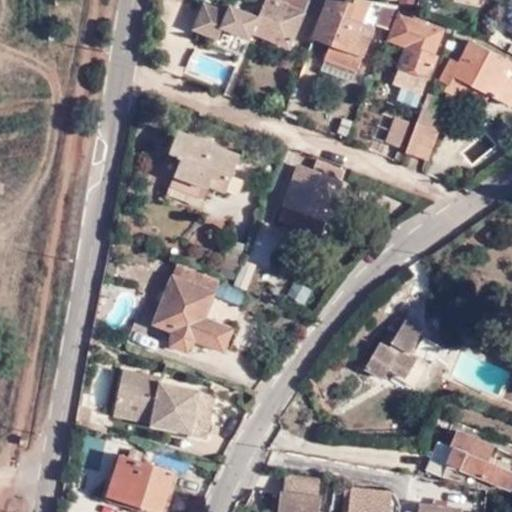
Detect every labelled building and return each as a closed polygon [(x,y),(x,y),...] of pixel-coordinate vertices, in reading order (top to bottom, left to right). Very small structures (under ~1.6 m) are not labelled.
[(226,11),(204,2),(193,28),(217,38),(215,43),(242,56),(249,39),(253,30),(290,46),(307,2),(308,0),(265,0),(259,16),(229,3),(226,11)] [(308,0),(307,2),(322,8),(325,0),(308,0)] [(357,68),(375,24),(390,30),(399,6),(364,0),(356,0),(355,4),(337,0),(328,0),(315,35),(333,42),(327,57),(324,67),(353,79),(357,68)] [(401,63),(429,74),(438,53),(434,51),(444,27),(403,9),(391,38),(408,45),(401,63)] [(511,61),(509,60),(471,39),(458,62),(451,59),(441,72),(447,77),(443,87),(457,95),(460,90),(464,80),(489,93),(509,103),(511,96),(511,78),(511,75),(511,61)] [(424,87),(429,74),(401,63),(396,77),(424,87)] [(484,101),(489,93),(464,80),(460,90),(484,101)] [(442,98),(428,94),(424,106),(437,111),(442,98)] [(437,111),(424,106),(418,122),(440,130),(446,115),(437,111)] [(395,117),(385,142),(401,148),(410,123),(395,117)] [(418,122),(406,154),(429,162),(441,130),(440,130),(418,122)] [(209,184),(226,191),(240,153),(179,130),(172,151),(182,155),(174,177),(169,188),(201,201),(205,190),(206,191),(209,184)] [(287,202),(328,218),(346,170),(317,159),(312,171),(300,167),(287,202)] [(321,234),(328,218),(287,202),(280,218),(321,234)] [(256,264),(243,259),(233,284),(247,289),(256,264)] [(205,316),(221,279),(179,262),(154,323),(172,331),(173,344),(188,351),(196,339),(224,351),(234,329),(205,316)] [(391,346),(383,342),(368,368),(385,378),(391,367),(422,384),(433,364),(429,361),(410,351),(419,335),(423,328),(407,318),(397,335),(391,346)] [(391,346),(397,335),(389,330),(383,342),(391,346)] [(424,347),(428,341),(419,335),(410,351),(429,361),(434,354),(424,347)] [(155,408),(152,421),(152,423),(193,433),(193,434),(207,438),(215,397),(200,393),(201,390),(173,384),(162,381),(162,377),(123,368),(116,399),(155,408)] [(113,412),(152,421),(155,408),(116,399),(113,412)] [(93,407),(79,404),(75,422),(90,426),(93,407)] [(454,446),(447,461),(511,488),(511,486),(511,470),(488,460),(494,445),(458,429),(451,444),(454,446)] [(441,476),(447,461),(454,446),(451,444),(437,439),(424,469),(441,476)] [(511,450),(496,445),(491,459),(511,466),(511,450)] [(174,470),(122,455),(109,495),(161,511),(174,470)] [(277,511),(319,511),(322,497),(318,495),(320,477),(286,473),(284,490),(281,489),(277,511)] [(390,511),(393,491),(351,487),(348,511),(347,511),(390,511)] [(474,511),(462,511),(462,507),(421,502),(419,511),(474,511)]
